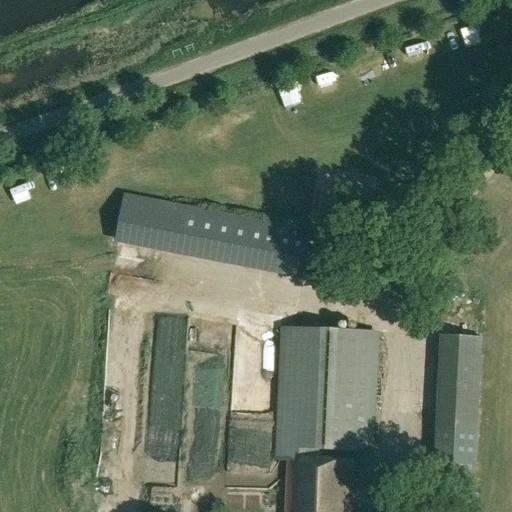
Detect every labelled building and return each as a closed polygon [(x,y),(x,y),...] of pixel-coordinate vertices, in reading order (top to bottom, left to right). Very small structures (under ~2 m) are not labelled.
[(321,191),(317,219),(316,226),(354,232),(354,227),(359,198),(360,193),(322,187),(321,191)] [(229,214),(169,202),(162,241),(222,252),(229,214)] [(310,229),(229,214),(222,252),(303,269),(310,229)] [(372,451),(377,332),(285,328),(280,459),(290,459),(287,511),(353,511),(355,461),(323,460),(324,449),(372,451)] [(165,329),(163,382),(192,383),(193,330),(165,329)] [(435,476),(475,479),(485,338),(444,335),(438,427),(435,476)]
